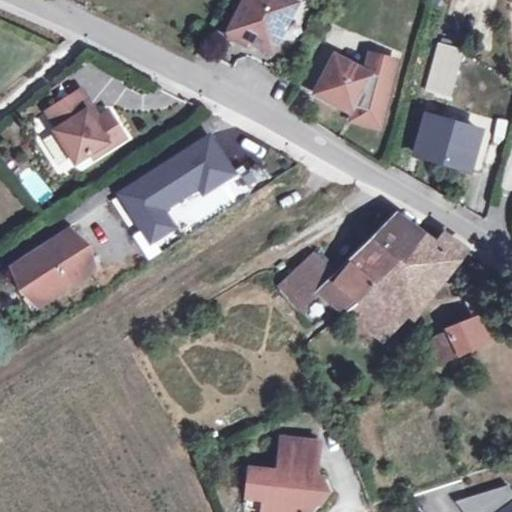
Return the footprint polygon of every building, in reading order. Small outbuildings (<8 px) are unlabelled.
[(247,36),(272,50),(298,1),(296,0),(244,0),(228,31),(245,41),(247,36)] [(445,94),(457,48),(437,42),(426,88),(445,94)] [(370,55),(365,73),(369,75),(350,110),(348,111),(357,115),(356,119),(376,124),(393,61),(370,55)] [(365,73),(334,56),(315,91),(350,110),(369,75),(365,73)] [(58,101),(79,88),(70,74),(49,88),(58,101)] [(53,129),(73,161),(89,151),(92,156),(123,136),(107,110),(97,116),(92,119),(85,109),(90,106),(79,88),(58,101),(45,110),(56,126),(53,129)] [(443,101),(424,96),(420,110),(439,115),(443,101)] [(85,109),(92,119),(97,116),(90,106),(85,109)] [(478,131),(425,115),(414,153),(464,167),(469,151),(472,151),(478,131)] [(209,137),(120,193),(151,243),(175,227),(164,209),(201,186),(204,191),(231,173),(209,137)] [(31,164),(16,175),(39,206),(54,196),(31,164)] [(400,262),(421,235),(394,215),(334,275),(314,253),(279,286),(300,309),(319,291),(344,310),(357,301),(400,262)] [(81,244),(72,230),(11,269),(22,288),(30,283),(41,299),(87,269),(75,248),(81,244)] [(410,311),(461,246),(443,233),(434,244),(421,235),(400,262),(357,301),(361,305),(354,313),(367,324),(377,337),(389,329),(410,311)] [(24,309),(41,299),(30,283),(22,288),(14,293),(24,309)] [(482,340),(472,319),(447,329),(458,352),(482,340)] [(437,360),(458,352),(447,329),(428,338),(437,360)] [(317,441),(280,438),(276,472),(248,469),(246,497),(263,498),(261,511),(308,511),(315,503),(318,503),(327,490),(320,476),(314,475),(317,441)] [(511,511),(511,489),(508,484),(456,501),(464,511),(511,511)]
